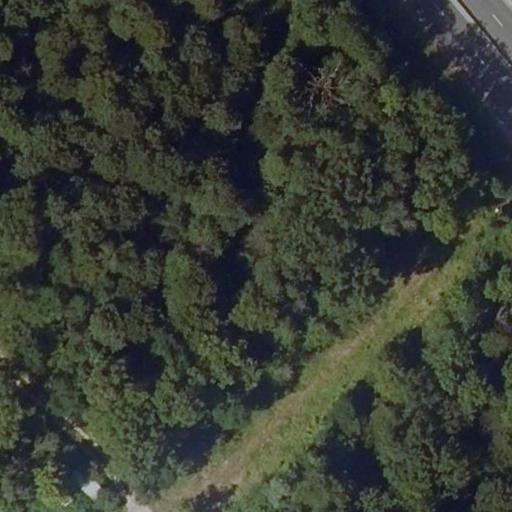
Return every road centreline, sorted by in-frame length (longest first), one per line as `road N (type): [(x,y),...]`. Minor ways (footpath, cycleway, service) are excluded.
road 1 (track): [(511,175),(194,493)]
road 2 (track): [(0,318),(214,511)]
road 3 (track): [(176,511),(194,493),(0,499)]
road 4 (trunk): [(424,0),(511,108)]
